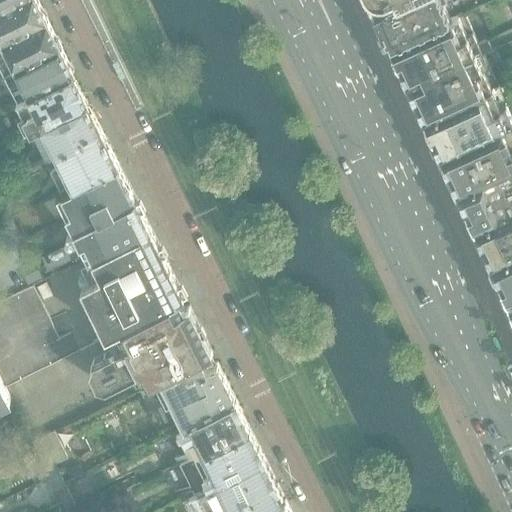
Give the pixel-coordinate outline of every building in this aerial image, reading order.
[(0,0),(0,8),(16,0),(0,0)] [(0,39),(46,16),(43,9),(42,9),(38,0),(16,0),(0,8),(0,39)] [(368,0),(374,13),(402,0),(368,0)] [(391,46),(456,17),(448,0),(402,0),(374,13),(390,47),(391,46)] [(484,68),(489,66),(484,53),(493,49),(488,39),(479,43),(473,30),(467,33),(459,15),(456,17),(391,46),(408,82),(425,119),(425,120),(493,88),(484,68)] [(0,66),(2,70),(59,40),(56,36),(47,19),(48,18),(46,16),(0,39),(0,66)] [(74,71),(70,63),(69,63),(61,46),(61,45),(59,40),(2,70),(17,99),(74,71)] [(31,129),(88,100),(83,92),(84,91),(79,82),(74,72),(74,71),(17,99),(25,114),(16,119),(23,133),(31,129)] [(509,123),(511,121),(511,109),(510,110),(505,101),(500,103),(493,88),(425,120),(441,154),(509,123)] [(77,136),(100,125),(92,110),(92,109),(88,100),(31,129),(45,156),(78,139),(77,136)] [(458,191),(511,166),(511,129),(509,123),(441,154),(458,191)] [(119,164),(110,145),(106,137),(105,137),(100,125),(77,136),(78,139),(45,156),(10,174),(18,190),(43,177),(45,171),(43,167),(47,164),(62,192),(119,164)] [(136,199),(136,198),(129,183),(128,183),(119,164),(62,192),(58,195),(75,228),(90,257),(151,227),(142,210),(143,210),(137,199),(136,199)] [(511,209),(511,166),(458,191),(475,227),(511,209)] [(492,264),(511,254),(511,209),(475,227),(475,228),(492,264)] [(179,284),(164,255),(165,255),(160,245),(159,245),(156,237),(151,227),(90,257),(81,262),(86,272),(89,279),(80,284),(107,334),(118,329),(182,296),(185,295),(179,283),(179,284)] [(511,298),(511,254),(492,264),(509,300),(511,298)] [(50,293),(43,281),(34,286),(41,298),(50,293)] [(213,351),(203,333),(204,333),(199,323),(190,305),(186,307),(184,302),(182,296),(118,329),(121,334),(125,342),(94,358),(90,368),(97,382),(106,386),(138,369),(146,384),(154,380),(212,351),(213,351)] [(180,425),(236,399),(229,386),(230,385),(224,374),(224,375),(217,362),(215,363),(211,354),(213,353),(212,351),(154,380),(167,405),(170,403),(180,425)] [(3,386),(0,379),(0,404),(10,399),(3,386)] [(250,427),(241,410),(242,410),(236,399),(180,425),(187,439),(185,442),(190,452),(194,453),(195,454),(250,427)] [(198,490),(265,458),(264,457),(265,456),(259,445),(259,446),(250,427),(195,454),(163,470),(166,473),(165,474),(167,483),(171,490),(173,493),(176,496),(177,496),(179,500),(198,490)] [(69,457),(56,430),(41,437),(34,441),(39,450),(52,475),(59,472),(55,464),(69,457)] [(0,465),(22,455),(12,435),(0,440),(0,465)] [(260,511),(284,500),(282,496),(284,495),(265,458),(198,490),(209,511),(214,511),(220,509),(221,511),(260,511)] [(59,472),(52,475),(49,477),(54,486),(56,490),(66,484),(59,472)] [(291,511),(286,499),(284,500),(260,511),(291,511)]
